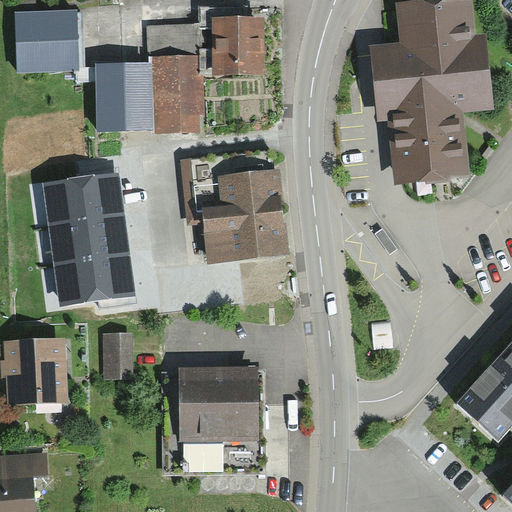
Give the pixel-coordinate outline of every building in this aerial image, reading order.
[(391,122),(397,186),(466,179),(460,114),(495,111),(488,33),(476,35),(472,0),(453,0),(399,5),(403,45),(372,48),(379,123),(391,122)] [(78,14),(15,15),(17,72),(79,71),(78,14)] [(265,22),(214,23),(214,27),(215,78),(215,80),(266,79),(265,22)] [(150,67),(98,67),(99,135),(155,135),(155,137),(202,136),(202,117),(206,116),(205,78),(215,78),(214,27),(148,29),(150,67)] [(204,227),(209,266),(292,258),(282,174),(277,175),(275,153),(181,161),(187,228),(204,227)] [(121,173),(44,183),(60,306),(137,296),(135,281),(129,236),(123,192),(121,173)] [(130,336),(103,335),(102,377),(129,378),(130,336)] [(69,339),(6,342),(6,346),(0,345),(0,359),(0,367),(3,367),(4,380),(8,380),(9,407),(72,404),(69,339)] [(511,342),(457,403),(497,440),(507,429),(511,433),(511,342)] [(167,369),(169,476),(267,473),(263,367),(167,369)] [(0,511),(38,511),(37,481),(53,480),(52,456),(0,457),(0,511)]
